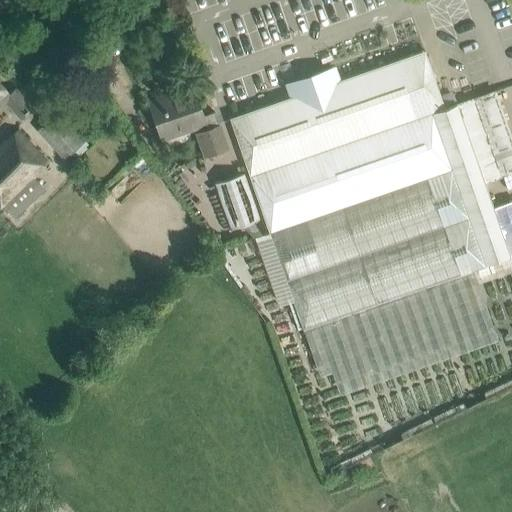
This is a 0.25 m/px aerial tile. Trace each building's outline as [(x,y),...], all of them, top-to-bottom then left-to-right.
[(289,97),(229,117),(319,376),(337,425),(511,363),(511,339),(490,278),(511,271),(511,199),(494,206),(458,103),(444,108),(424,50),(339,79),(336,71),(287,88),(289,97)] [(0,104),(6,100),(21,117),(26,112),(31,117),(34,114),(30,110),(33,107),(15,88),(9,94),(0,83),(0,104)] [(148,101),(155,120),(161,139),(197,127),(199,131),(194,132),(202,156),(227,148),(214,112),(202,116),(192,86),(175,92),(176,95),(150,104),(149,101),(148,101)] [(37,130),(63,159),(86,138),(60,109),(37,130)] [(43,164),(16,138),(0,153),(0,204),(6,211),(10,214),(24,200),(40,184),(31,176),(43,164)] [(0,511),(65,511),(32,473),(0,500),(0,511)]
